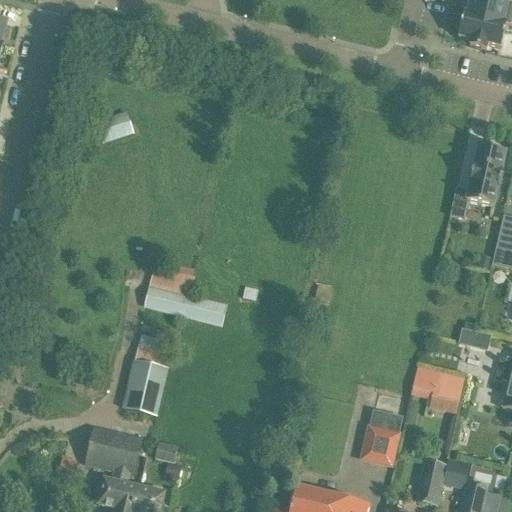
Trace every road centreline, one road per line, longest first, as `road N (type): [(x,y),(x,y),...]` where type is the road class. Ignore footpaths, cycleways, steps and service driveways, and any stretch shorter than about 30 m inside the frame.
road 1 (residential): [(0,238),(55,0)]
road 2 (residential): [(400,69),(202,22)]
